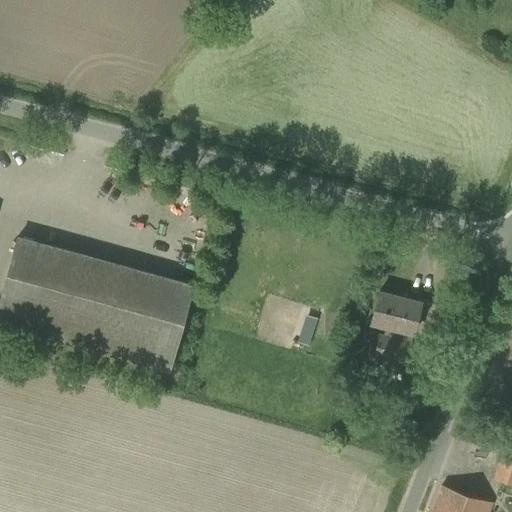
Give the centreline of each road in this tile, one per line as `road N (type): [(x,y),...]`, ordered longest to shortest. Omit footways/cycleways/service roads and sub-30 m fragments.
road 1 (unclassified): [(504,250),(0,114)]
road 2 (unclassified): [(407,511),(504,250)]
